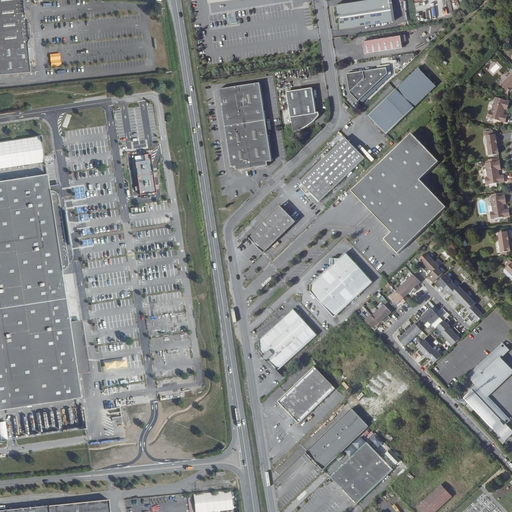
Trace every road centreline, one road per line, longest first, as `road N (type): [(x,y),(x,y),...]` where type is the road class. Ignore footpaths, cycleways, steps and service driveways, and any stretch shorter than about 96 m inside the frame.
road 1 (residential): [(273,511),(228,238),(232,222),(334,115),(319,0)]
road 2 (primary): [(175,0),(240,424)]
road 3 (residential): [(432,291),(388,338),(511,469)]
road 4 (unknown): [(252,182),(231,169),(219,87),(261,79),(268,85),(273,168)]
road 5 (unclassified): [(240,424),(232,447),(212,460),(49,480)]
road 6 (unclassified): [(49,480),(213,466),(249,478)]
